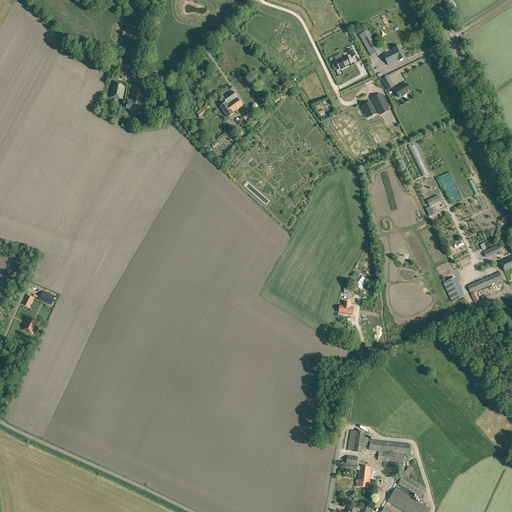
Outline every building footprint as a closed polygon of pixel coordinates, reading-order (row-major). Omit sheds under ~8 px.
[(134,14),(137,4),(127,1),(124,10),(134,14)] [(370,56),(381,50),(370,29),(359,35),(370,56)] [(358,55),(363,53),(364,54),(366,53),(359,36),(351,40),(358,55)] [(399,61),(405,58),(399,46),(393,49),(393,50),(383,55),(388,65),(398,60),(399,61)] [(346,55),(335,61),(340,71),(351,65),(346,55)] [(135,73),(138,60),(121,56),(119,70),(135,73)] [(421,67),(424,72),(432,67),(426,57),(417,63),(420,68),(421,67)] [(409,73),(377,86),(380,91),(411,78),(409,73)] [(122,99),(125,84),(113,82),(109,97),(122,99)] [(411,91),(406,83),(394,90),(399,98),(411,91)] [(145,89),(132,86),(129,101),(128,101),(126,109),(141,112),(143,103),(142,103),(145,89)] [(227,118),(234,114),(233,112),(242,106),(233,91),(223,98),(226,103),(220,107),(227,118)] [(380,116),(389,111),(381,94),(371,98),(380,116)] [(371,102),(361,107),(367,119),(377,114),(371,102)] [(202,118),(205,115),(204,113),(209,108),(206,105),(200,110),(200,111),(197,114),(200,117),(201,116),(202,118)] [(251,121),(257,118),(254,111),(243,116),(245,122),(251,119),(251,121)] [(470,294),(502,280),(499,272),(467,286),(470,294)] [(361,290),(367,281),(358,275),(353,283),(361,290)] [(452,302),(462,297),(463,297),(454,278),(453,279),(443,284),(452,302)] [(53,301),(55,297),(43,292),(39,299),(48,303),(51,305),(53,301)] [(474,303),(479,300),(475,292),(470,295),(474,303)] [(26,294),(22,304),(29,307),(34,297),(32,296),(30,298),(28,297),(29,295),(26,294)] [(350,307),(350,303),(344,302),(343,306),(340,306),(338,313),(352,315),(353,307),(350,307)] [(32,335),(38,322),(27,317),(24,324),(22,330),(26,332),(26,331),(29,332),(28,333),(32,335)] [(368,446),(370,433),(350,430),(347,450),(361,453),(363,445),(368,446)] [(409,455),(410,444),(370,440),(368,450),(409,455)] [(403,463),(404,455),(378,452),(377,461),(403,463)] [(356,470),(358,457),(346,455),(345,469),(346,469),(345,472),(349,473),(349,469),(356,470)] [(369,481),(371,467),(360,466),(358,480),(357,480),(356,480),(356,482),(356,483),(356,487),(369,488),(370,481),(369,481)] [(419,497),(425,487),(408,477),(413,469),(408,466),(398,484),(419,497)] [(404,511),(428,511),(430,509),(395,488),(387,502),(404,511)]
